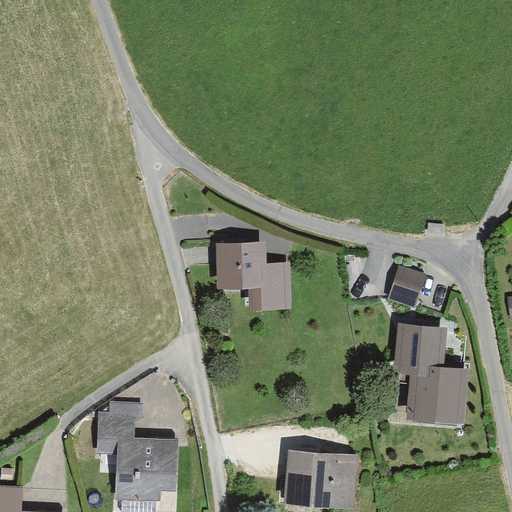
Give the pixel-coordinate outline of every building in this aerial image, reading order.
[(267,241),(216,244),(218,291),(249,289),(250,311),(293,309),(291,263),(268,264),(267,241)] [(427,275),(399,265),(388,299),(416,309),(427,275)] [(451,323),(399,319),(395,373),(413,374),(409,420),(463,424),(467,363),(448,361),(451,323)] [(110,413),(99,412),(98,453),(117,454),(115,500),(161,501),(162,491),(177,491),(178,440),(135,438),(135,423),(144,418),(144,403),(111,402),(110,413)] [(359,455),(288,450),(284,505),(355,509),(359,455)] [(23,487),(0,485),(0,511),(32,511),(22,511),(23,487)]
